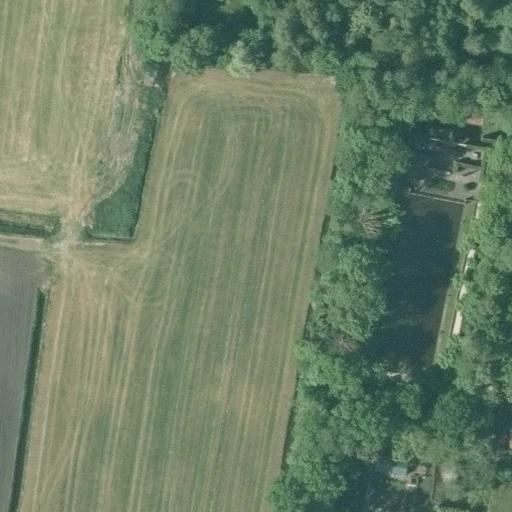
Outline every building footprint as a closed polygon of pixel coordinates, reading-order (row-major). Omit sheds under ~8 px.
[(483,104),(456,102),(454,124),(481,126),(483,104)] [(462,194),(461,174),(450,174),(449,149),(430,149),(431,165),(407,165),(408,195),(462,194)] [(413,216),(394,312),(434,320),(454,224),(413,216)] [(511,268),(503,267),(498,289),(511,292),(511,268)] [(407,462),(377,457),(375,471),(405,476),(407,462)]
